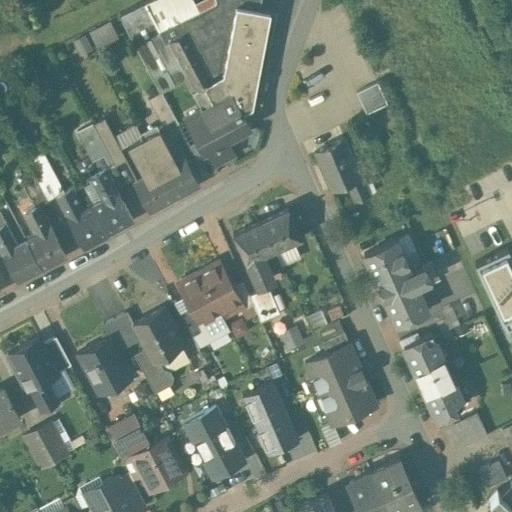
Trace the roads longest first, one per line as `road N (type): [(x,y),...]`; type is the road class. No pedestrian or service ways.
road 1 (residential): [(294,149),(0,307)]
road 2 (residential): [(294,149),(414,412)]
road 3 (residential): [(414,412),(226,511)]
road 4 (residential): [(307,0),(283,93),(294,149)]
